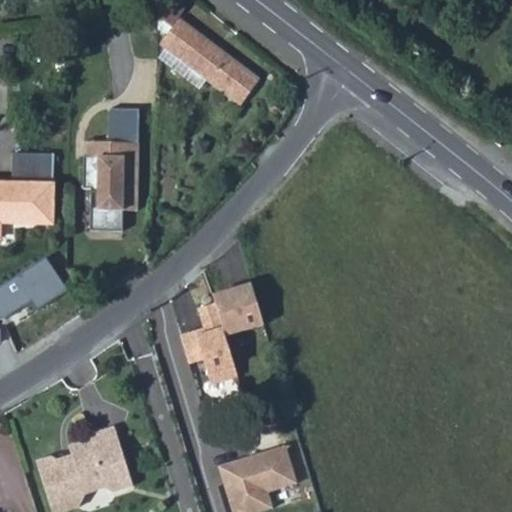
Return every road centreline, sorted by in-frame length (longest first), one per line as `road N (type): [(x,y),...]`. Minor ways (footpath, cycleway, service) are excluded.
road 1 (residential): [(353,75),(222,223),(58,351),(0,384)]
road 2 (unknown): [(115,307),(178,511)]
road 3 (secondary): [(511,202),(353,75)]
road 4 (secondary): [(353,75),(256,0)]
